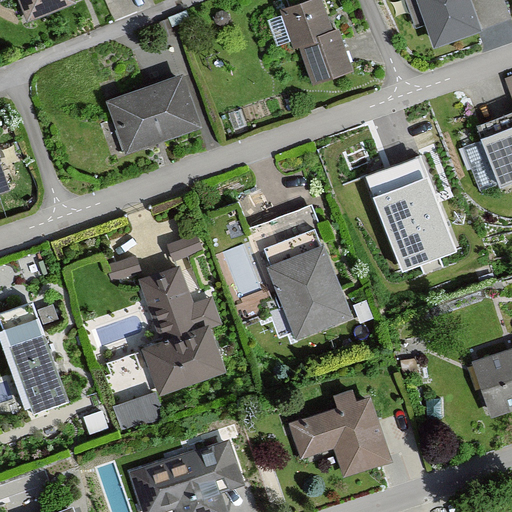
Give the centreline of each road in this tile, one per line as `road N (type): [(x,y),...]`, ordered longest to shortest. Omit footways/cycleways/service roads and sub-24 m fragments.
road 1 (residential): [(0,238),(511,56)]
road 2 (motorway): [(511,246),(0,427)]
road 3 (residential): [(349,511),(511,457)]
road 4 (motorway): [(394,511),(511,467)]
